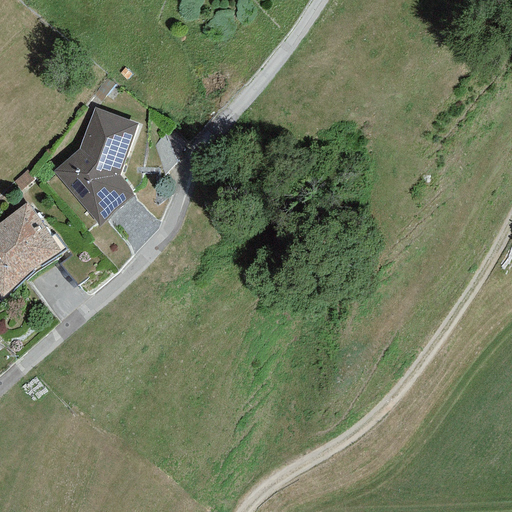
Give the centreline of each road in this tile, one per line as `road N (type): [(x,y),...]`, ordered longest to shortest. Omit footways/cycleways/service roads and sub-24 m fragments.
road 1 (residential): [(0,388),(149,253),(204,141),(319,0)]
road 2 (track): [(240,511),(388,403),(511,217)]
